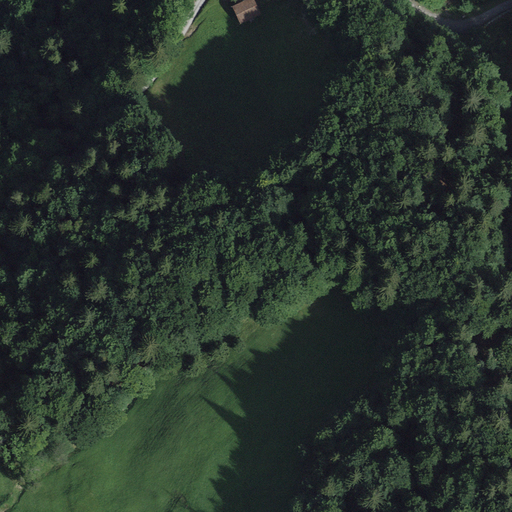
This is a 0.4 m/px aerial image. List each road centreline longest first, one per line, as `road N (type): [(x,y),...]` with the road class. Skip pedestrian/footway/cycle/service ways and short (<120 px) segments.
road 1 (unclassified): [(0,213),(17,187),(81,153),(148,78),(200,0)]
road 2 (unclassified): [(401,0),(447,24),(511,3)]
